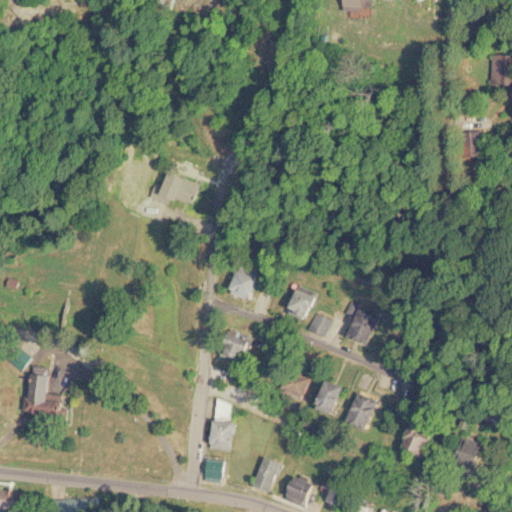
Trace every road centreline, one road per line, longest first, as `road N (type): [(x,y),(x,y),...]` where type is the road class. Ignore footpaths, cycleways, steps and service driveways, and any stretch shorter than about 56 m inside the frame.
road 1 (residential): [(211,296),(236,131),(418,144),(446,103),(455,0)]
road 2 (residential): [(211,296),(504,421)]
road 3 (residential): [(0,456),(193,488),(242,488),(297,511)]
road 4 (residential): [(193,488),(211,296)]
